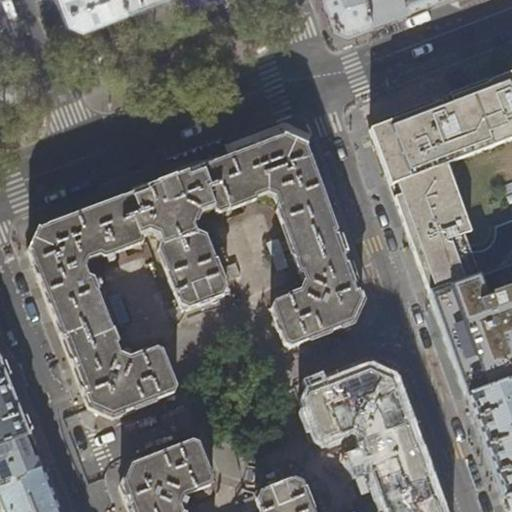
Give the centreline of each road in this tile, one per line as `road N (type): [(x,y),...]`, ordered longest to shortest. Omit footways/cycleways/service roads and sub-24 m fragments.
road 1 (residential): [(404,333),(315,76)]
road 2 (tertiary): [(315,76),(273,84),(84,159)]
road 3 (tertiary): [(511,8),(354,70),(315,76)]
road 4 (residential): [(0,270),(73,460)]
road 5 (residential): [(469,511),(404,333)]
road 6 (residential): [(84,159),(21,0)]
